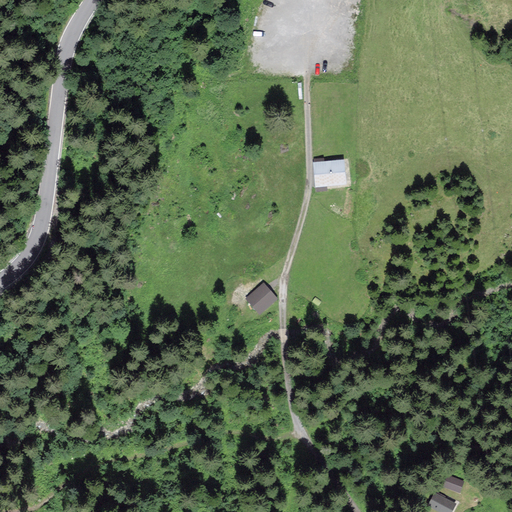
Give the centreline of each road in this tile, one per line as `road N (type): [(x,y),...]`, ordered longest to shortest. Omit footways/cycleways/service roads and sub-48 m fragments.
road 1 (track): [(321,461),(301,432),(272,339),(308,183),(304,80)]
road 2 (secondary): [(94,0),(67,43),(36,238),(0,281)]
